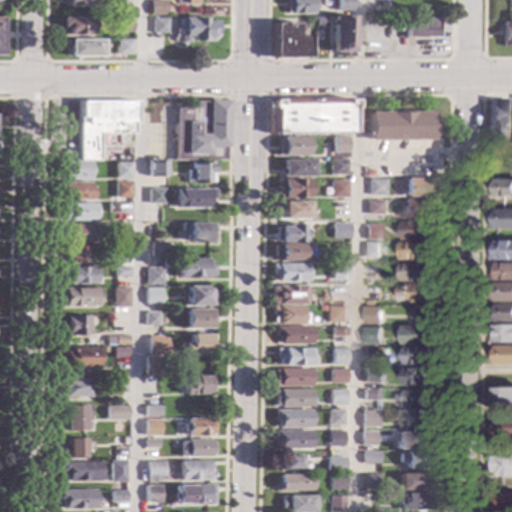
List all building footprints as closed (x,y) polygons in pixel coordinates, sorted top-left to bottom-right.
[(162,0),(162,16),(147,16),(147,0),(162,0)] [(311,0),(311,15),(288,15),(288,14),(284,14),(284,0),(311,0)] [(349,0),(349,11),(333,11),(333,0),(349,0)] [(350,58),(340,58),(340,53),(330,53),(330,16),(349,16),(350,58)] [(89,36),(65,35),(65,28),(59,28),(59,18),(89,18),(89,36)] [(204,22),(214,22),(214,37),(208,43),(196,42),(196,40),(188,40),(188,37),(186,37),(186,44),(176,44),(176,35),(179,35),(179,29),(175,29),(175,19),(179,19),(179,18),(205,19),(204,22)] [(129,33),(113,33),(113,19),(129,19),(129,33)] [(164,34),(148,34),(149,19),(164,19),(164,34)] [(435,37),(403,37),(403,20),(435,19),(435,37)] [(511,46),(499,46),(500,22),(511,22),(511,46)] [(293,24),(293,25),(302,25),(302,37),(305,37),(305,58),(269,59),(268,24),(293,24)] [(99,57),(65,57),(65,40),(99,40),(99,57)] [(129,55),(113,55),(113,40),(129,40),(129,55)] [(343,98),(343,100),(350,100),(350,134),(266,135),(265,100),(272,100),(272,98),(343,98)] [(506,132),(488,133),(487,100),(505,100),(506,132)] [(132,135),(96,135),(96,161),(77,161),(76,102),(132,101),(132,135)] [(223,160),(170,160),(171,108),(188,108),(188,101),(224,102),(223,160)] [(431,140),(367,142),(367,112),(430,110),(431,140)] [(346,138),(346,153),(330,153),(330,137),(346,138)] [(304,157),(279,157),(279,156),(275,155),(275,139),(279,139),(279,138),(304,138),(304,157)] [(345,160),(345,176),(327,175),(327,159),(345,160)] [(310,177),(280,177),(280,160),(310,160),(310,177)] [(163,177),(146,177),(146,161),(163,162),(163,177)] [(87,180),(55,180),(55,162),(88,162),(87,180)] [(129,164),(129,179),(113,179),(113,163),(129,164)] [(211,184),(183,183),(183,170),(188,170),(188,163),(211,163),(211,184)] [(511,197),(496,197),(495,194),(492,194),(492,186),(496,186),(496,178),(511,178),(511,197)] [(306,199),(274,199),(275,179),(306,180),(306,199)] [(434,197),(403,197),(403,179),(435,179),(434,197)] [(383,180),(382,196),(366,195),(366,180),(383,180)] [(129,198),(113,198),(113,182),(129,182),(129,198)] [(87,187),(92,187),(91,200),(88,201),(60,201),(60,193),(55,193),(55,183),(87,183),(87,187)] [(344,198),(327,198),(327,184),(344,184),(344,198)] [(161,203),(145,203),(145,188),(161,189),(161,203)] [(212,191),(212,198),(210,199),(205,199),(204,209),(171,209),(171,189),(210,189),(212,191)] [(434,209),(430,209),(430,217),(401,217),(402,199),(434,199),(434,209)] [(380,201),(379,215),(364,215),(365,201),(380,201)] [(306,219),(279,219),(280,202),(307,202),(306,219)] [(114,204),(114,213),(106,213),(106,203),(114,204)] [(93,221),(61,221),(61,220),(59,220),(59,213),(55,213),(55,206),(60,206),(60,204),(94,204),(93,221)] [(511,228),(490,228),(490,209),(511,209),(511,228)] [(434,240),(402,240),(403,220),(434,220),(434,240)] [(347,224),(347,239),(329,239),(329,223),(347,224)] [(127,241),(113,241),(113,224),(127,224),(127,241)] [(212,243),(184,243),(184,232),(177,232),(177,224),(212,224),(212,243)] [(300,229),(304,229),(304,243),(273,243),(273,227),(287,227),(287,224),(300,225),(300,229)] [(95,235),(91,235),(91,243),(62,242),(60,242),(60,234),(56,234),(56,226),(61,226),(61,225),(95,225),(95,235)] [(379,240),(363,240),(364,225),(379,225),(379,240)] [(511,259),(489,259),(490,240),(511,240),(511,259)] [(166,259),(148,258),(149,242),(166,242),(166,259)] [(434,259),(400,259),(400,242),(434,242),(434,259)] [(377,258),(362,258),(362,243),(377,243),(377,258)] [(346,259),(331,259),(331,244),(346,244),(346,259)] [(300,254),(307,254),(307,261),(271,261),(271,245),(300,246),(300,254)] [(127,256),(111,256),(111,246),(127,246),(127,256)] [(83,254),(90,254),(89,263),(68,262),(68,258),(63,258),(63,251),(66,251),(66,247),(83,247),(83,254)] [(205,265),(212,265),(212,277),(205,277),(205,278),(174,278),(174,259),(205,259),(205,265)] [(511,279),(489,279),(489,261),(511,261),(511,279)] [(435,271),(430,271),(430,281),(400,281),(400,262),(435,262),(435,271)] [(305,282),(275,282),(275,274),(269,274),(269,265),(305,265),(305,282)] [(346,280),(331,280),(331,266),(346,266),(346,280)] [(94,284),(68,283),(68,280),(63,280),(63,268),(94,268),(94,284)] [(127,277),(112,277),(112,268),(127,268),(127,277)] [(161,282),(143,282),(143,268),(161,268),(161,282)] [(511,301),(494,302),(494,299),(490,299),(490,284),(494,284),(494,282),(511,282),(511,301)] [(435,293),(430,293),(430,301),(398,301),(399,283),(435,283),(435,293)] [(381,284),(380,299),(364,299),(365,284),(381,284)] [(207,290),(213,290),(213,299),(208,299),(208,307),(183,306),(183,286),(207,286),(207,290)] [(304,289),(306,289),(306,301),(303,301),(303,305),(274,305),(275,304),(270,304),(270,288),(275,288),(275,286),(304,286),(304,289)] [(345,295),(330,295),(330,286),(345,286),(345,295)] [(158,302),(143,302),(143,287),(158,287),(158,302)] [(127,308),(110,308),(110,288),(127,288),(127,308)] [(95,307),(62,306),(62,305),(60,305),(60,298),(56,298),(56,289),(95,289),(95,307)] [(511,321),(494,322),(494,320),(489,320),(489,305),(494,305),(494,304),(511,303),(511,321)] [(379,306),(378,323),(362,322),(363,305),(379,306)] [(433,320),(412,320),(412,305),(433,305),(433,320)] [(301,313),(306,313),(306,325),(275,324),(270,323),(270,306),(301,307),(301,313)] [(344,323),(325,323),(325,306),(328,306),(344,306),(344,323)] [(211,329),(184,329),(184,310),(211,310),(211,329)] [(157,326),(143,326),(143,312),(157,313),(157,326)] [(85,335),(62,335),(63,328),(65,328),(65,316),(85,316),(85,335)] [(511,325),(511,339),(490,340),(489,325),(511,325)] [(379,326),(378,344),(362,344),(363,326),(379,326)] [(434,334),(429,334),(429,344),(401,344),(401,326),(434,326),(434,334)] [(309,345),(276,344),(277,336),(272,336),(272,327),(310,328),(309,345)] [(345,336),(330,337),(330,327),(345,327),(345,336)] [(126,336),(126,346),(104,345),(104,335),(126,336)] [(212,354),(182,354),(182,343),(189,343),(189,336),(212,336),(212,354)] [(165,355),(145,355),(146,337),(149,337),(165,337),(165,355)] [(511,364),(489,364),(489,345),(511,345),(511,364)] [(431,353),(435,353),(435,363),(404,363),(404,346),(431,346),(431,353)] [(126,358),(110,358),(110,347),(126,347),(126,358)] [(345,348),(345,365),(333,365),(330,365),(330,348),(345,348)] [(95,370),(62,369),(63,350),(70,350),(70,349),(95,349),(95,370)] [(311,367),(277,366),(277,349),(311,349),(312,349),(311,367)] [(162,375),(142,375),(142,357),(162,357),(162,375)] [(430,374),(434,374),(434,384),(403,383),(403,367),(430,367),(430,374)] [(382,368),(381,383),(363,383),(364,368),(382,368)] [(308,386),(272,385),(272,370),(276,370),(276,369),(308,369),(308,386)] [(345,383),(327,383),(328,370),(345,370),(345,383)] [(124,393),(109,393),(109,378),(124,378),(124,393)] [(211,395),(181,395),(181,384),(187,384),(187,378),(211,378),(211,395)] [(88,397),(62,397),(62,390),(56,390),(56,379),(88,379),(88,397)] [(511,387),(511,406),(489,406),(489,387),(511,387)] [(309,407),(277,407),(277,406),(272,406),(272,391),(277,391),(277,389),(309,390),(309,407)] [(378,390),(378,401),(362,401),(363,389),(378,390)] [(344,406),(328,406),(328,390),(344,390),(344,406)] [(430,405),(407,405),(407,402),(401,402),(402,390),(431,390),(430,405)] [(87,420),(83,420),(83,432),(61,431),(62,422),(58,422),(58,415),(61,415),(61,406),(87,406),(87,420)] [(125,421),(103,420),(104,406),(126,407),(125,421)] [(158,417),(143,417),(143,406),(158,406),(158,417)] [(342,426),(326,426),(326,410),(342,410),(342,426)] [(436,419),(432,419),(432,427),(401,427),(401,410),(436,410),(436,419)] [(309,427),(276,427),(276,420),(271,420),(271,411),(309,411),(309,427)] [(377,428),(360,428),(360,411),(377,411),(377,428)] [(207,423),(212,423),(211,435),(207,435),(207,437),(185,437),(185,431),(182,431),(182,426),(185,426),(185,419),(207,419),(207,423)] [(511,436),(490,437),(490,420),(511,419),(511,436)] [(157,435),(142,435),(142,420),(158,420),(157,435)] [(309,449),(276,449),(276,441),(271,441),(272,430),(309,431),(309,449)] [(342,447),(326,447),(326,432),(343,432),(342,447)] [(374,447),(360,447),(360,433),(374,432),(374,447)] [(430,441),(426,441),(426,451),(394,451),(394,433),(430,433),(430,441)] [(82,459),(65,458),(65,452),(62,452),(62,446),(66,446),(66,439),(82,439),(82,459)] [(156,448),(143,448),(143,440),(156,440),(156,448)] [(207,442),(212,442),(212,454),(207,454),(207,458),(178,457),(178,442),(184,442),(184,440),(207,440),(207,442)] [(431,458),(435,458),(435,467),(431,467),(431,469),(405,468),(405,463),(398,463),(398,453),(405,454),(405,451),(431,452),(431,458)] [(379,452),(378,465),(361,464),(362,452),(379,452)] [(511,475),(494,476),(494,472),(490,472),(490,456),(494,456),(494,452),(511,452),(511,475)] [(300,469),(281,469),(281,455),(286,455),(300,456),(300,469)] [(344,471),(326,471),(326,458),(344,458),(344,471)] [(123,483),(108,483),(108,461),(123,461),(123,483)] [(205,471),(212,471),(212,482),(176,481),(176,461),(205,461),(205,471)] [(161,481),(144,481),(144,462),(162,462),(161,481)] [(98,482),(65,481),(65,480),(63,480),(64,474),(58,474),(58,463),(98,464),(98,482)] [(427,491),(398,491),(398,474),(427,474),(427,491)] [(310,492),(277,492),(277,475),(310,476),(310,492)] [(378,476),(378,490),(361,489),(361,475),(378,476)] [(344,490),(328,490),(328,476),(344,476),(344,490)] [(212,505),(173,505),(173,484),(212,484),(212,505)] [(158,503),(143,503),(144,487),(158,487),(158,503)] [(94,510),(62,509),(62,507),(61,507),(61,502),(56,502),(56,490),(94,491),(94,510)] [(124,492),(124,502),(109,502),(109,491),(124,492)] [(436,511),(401,511),(401,493),(436,493),(436,511)] [(511,511),(494,511),(494,504),(489,504),(489,493),(511,493),(511,511)] [(312,511),(279,511),(279,496),(312,496),(312,511)] [(343,511),(328,511),(328,497),(343,497),(343,511)]
